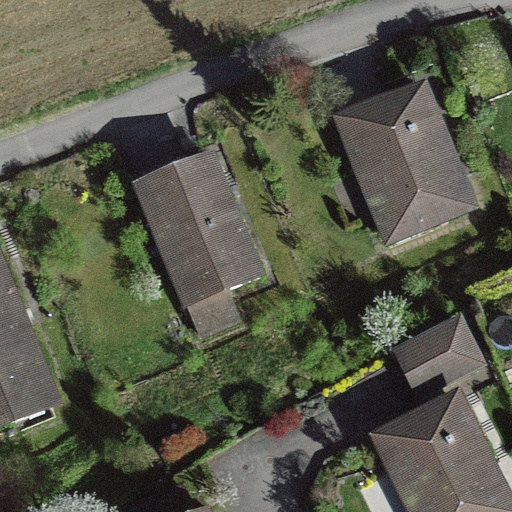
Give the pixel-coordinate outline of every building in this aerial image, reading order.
[(338,141),(388,271),(478,237),(428,107),(338,141)] [(136,207),(187,327),(269,293),(218,172),(136,207)] [(0,454),(68,426),(0,261),(0,454)] [(463,338),(395,375),(419,421),(488,384),(463,338)] [(511,511),(511,506),(461,413),(372,460),(399,511),(511,511)]
